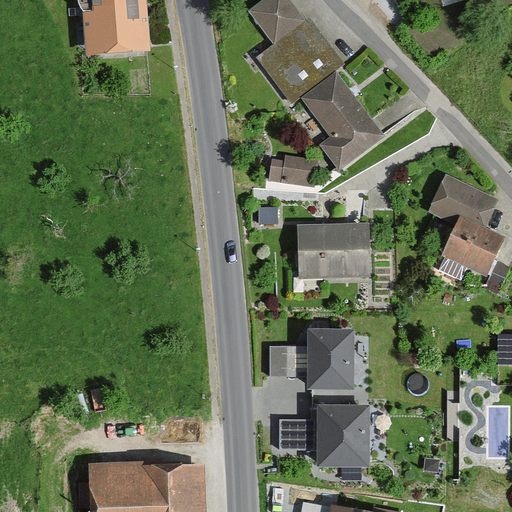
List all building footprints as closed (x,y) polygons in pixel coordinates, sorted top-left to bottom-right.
[(82,0),(85,61),(148,58),(145,0),(82,0)] [(309,22),(305,25),(285,0),(270,0),(249,16),(274,50),(257,63),(292,110),(301,103),(330,142),(320,149),(339,175),(384,141),(336,77),(345,70),(309,22)] [(284,162),(284,165),(272,164),(270,186),(283,188),(283,182),(321,185),(323,165),(284,162)] [(499,204),(445,181),(428,218),(455,229),(441,263),(486,282),(504,242),(486,234),(499,204)] [(369,228),(299,230),(301,283),(370,282),(369,228)] [(511,364),(511,334),(500,334),(499,364),(511,364)] [(307,394),(354,394),(354,335),(308,335),(307,394)] [(269,385),(297,385),(297,351),(269,351),(269,385)] [(370,473),(370,410),(319,409),(318,472),(370,473)] [(309,455),(308,424),(280,424),(280,456),(309,455)] [(91,511),(206,511),(205,467),(90,471),(91,511)] [(364,511),(305,499),(301,511),(364,511)]
